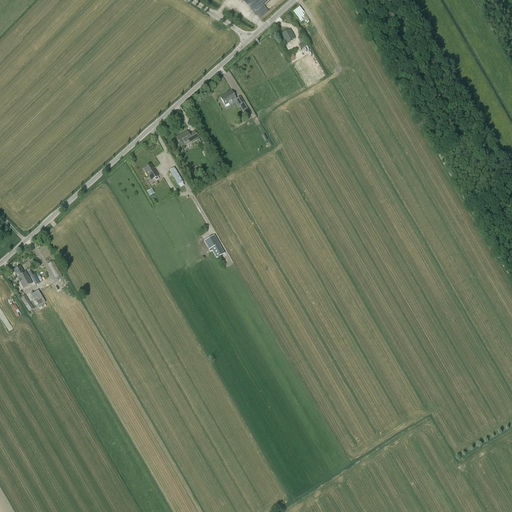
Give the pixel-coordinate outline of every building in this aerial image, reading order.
[(244,0),(260,18),(281,0),(244,0)] [(286,43),(292,40),(293,42),(295,41),(294,39),(295,38),(290,29),(281,34),(286,43)] [(225,106),(236,99),(231,92),(220,98),(225,106)] [(198,138),(194,131),(189,135),(187,131),(176,138),(181,148),(198,138)] [(202,149),(207,146),(202,137),(198,139),(201,144),(200,145),(202,149)] [(159,179),(157,177),(158,177),(151,165),(144,169),(151,181),(154,179),(156,181),(159,179)] [(169,171),(178,186),(183,183),(174,168),(169,171)] [(225,254),(214,235),(204,241),(210,253),(212,252),(216,259),(225,254)] [(56,280),(62,277),(53,261),(47,265),(56,280)] [(24,273),(20,267),(13,271),(23,289),(32,284),(26,272),(24,273)] [(38,280),(35,275),(31,278),(34,282),(35,286),(40,283),(38,280)] [(37,308),(45,303),(38,291),(30,295),(37,308)] [(29,312),(34,309),(25,295),(20,298),(29,312)] [(15,315),(20,313),(12,299),(7,302),(15,315)]
